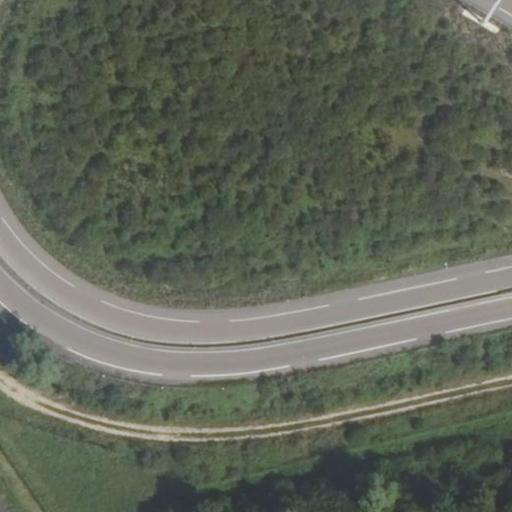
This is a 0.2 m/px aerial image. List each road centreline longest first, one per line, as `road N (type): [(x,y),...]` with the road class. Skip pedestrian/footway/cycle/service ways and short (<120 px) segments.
road 1 (trunk): [(511,271),(281,323),(214,328),(96,306),(42,273),(0,233)]
road 2 (track): [(0,376),(66,421),(177,439),(295,431),(511,382)]
road 3 (trunk): [(0,296),(43,328),(113,351),(183,358),(254,356),(511,306)]
